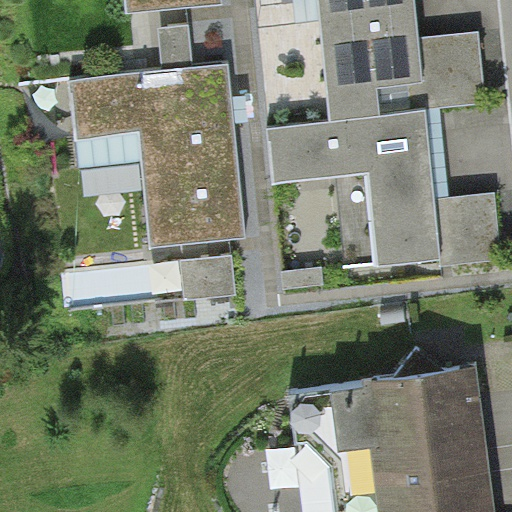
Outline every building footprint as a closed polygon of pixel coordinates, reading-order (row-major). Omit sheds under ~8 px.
[(332,116),(321,0),(256,0),(269,120),(332,116)] [(321,0),(332,116),(429,107),(488,101),(481,31),(421,36),(417,0),(321,0)] [(231,64),(76,79),(81,137),(136,131),(147,248),(248,238),(236,113),(231,64)] [(274,173),(348,166),(359,272),(504,257),(497,191),(438,197),(432,137),(429,107),(332,116),(269,120),(274,173)] [(189,297),(240,292),(237,255),(186,259),(189,297)] [(394,375),(291,390),(296,440),(340,435),(351,511),(489,511),(468,364),(446,367),(417,346),(394,375)]
